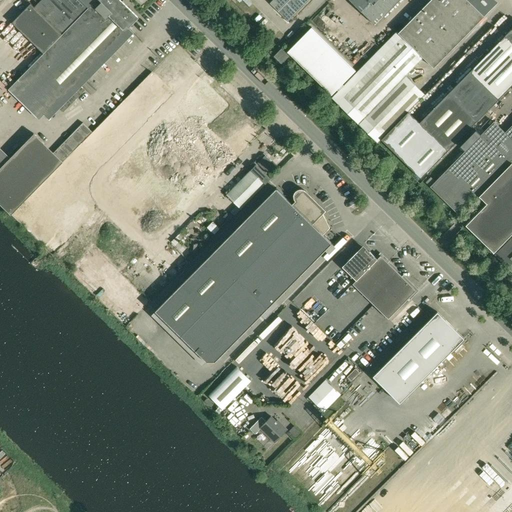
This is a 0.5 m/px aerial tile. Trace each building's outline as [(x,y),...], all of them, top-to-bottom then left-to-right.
[(96,0),(88,8),(43,54),(8,90),(23,104),(37,119),(53,102),(63,112),(85,90),(75,81),(127,27),(128,29),(129,28),(139,18),(120,0),(96,0)] [(30,4),(25,9),(12,23),(43,54),(88,8),(79,0),(41,0),(34,7),(30,4)] [(79,0),(88,8),(96,0),(79,0)] [(272,0),(269,3),(279,13),(283,8),(274,0),(272,0)] [(274,0),(283,8),(287,4),(282,0),(274,0)] [(301,9),(291,0),(287,4),(296,13),(301,9)] [(312,28),(288,52),(332,95),(337,90),(339,91),(332,99),(377,143),(381,139),(408,111),(424,95),(405,76),(423,58),(433,68),(497,2),(494,0),(430,0),(398,33),(397,32),(346,84),(345,82),(356,71),(312,28)] [(305,5),(300,0),(291,0),(301,9),(305,5)] [(349,0),(375,26),(400,0),(349,0)] [(283,8),(292,18),(296,13),(287,4),(283,8)] [(292,18),(283,8),(279,13),(288,22),(292,18)] [(511,42),(505,36),(448,93),(420,122),(408,111),(381,139),(421,178),(448,150),(476,121),(511,85),(511,42)] [(282,63),(289,56),(283,49),(275,56),(282,63)] [(429,186),(429,187),(458,215),(511,158),(511,123),(504,132),(493,121),(491,122),(485,129),(479,134),(474,129),(459,145),(464,150),(434,181),(429,186)] [(83,123),(54,153),(63,162),(72,152),(93,132),(83,123)] [(35,134),(11,158),(0,168),(0,203),(11,215),(18,208),(63,162),(54,153),(35,134)] [(0,147),(0,168),(11,158),(0,147)] [(511,162),(511,163),(482,193),(489,200),(465,225),(493,252),(511,232),(511,162)] [(227,195),(242,209),(271,180),(256,165),(227,195)] [(430,177),(425,182),(429,186),(434,181),(430,177)] [(332,243),(322,234),(328,228),(325,217),(323,214),(326,211),(306,191),(305,190),(304,190),(302,189),(301,189),(300,189),(298,189),(297,190),(296,191),(295,192),(294,193),(294,194),(294,195),(293,197),(294,198),(294,199),(295,200),(295,201),(292,204),(276,188),(155,311),(206,361),(216,361),(332,243)] [(511,236),(495,254),(511,270),(511,236)] [(388,319),(408,299),(416,291),(381,256),(377,259),(369,252),(368,253),(363,248),(358,253),(357,252),(342,267),(349,274),(356,281),(353,283),(388,319)] [(373,376),(400,403),(464,339),(437,312),(373,376)] [(237,366),(209,395),(223,409),(251,380),(237,366)] [(356,369),(347,377),(352,381),(360,373),(356,369)] [(262,417),(255,424),(250,429),(255,434),(260,429),(274,443),(288,430),(278,419),(276,420),(271,415),(266,421),(262,417)]
